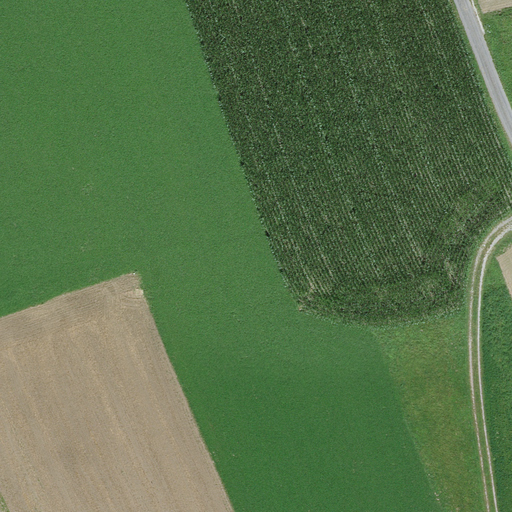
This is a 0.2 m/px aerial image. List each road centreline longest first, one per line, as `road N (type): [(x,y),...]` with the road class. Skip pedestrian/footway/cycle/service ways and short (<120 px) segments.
road 1 (track): [(491,511),(475,257),(511,221)]
road 2 (track): [(459,0),(511,129)]
